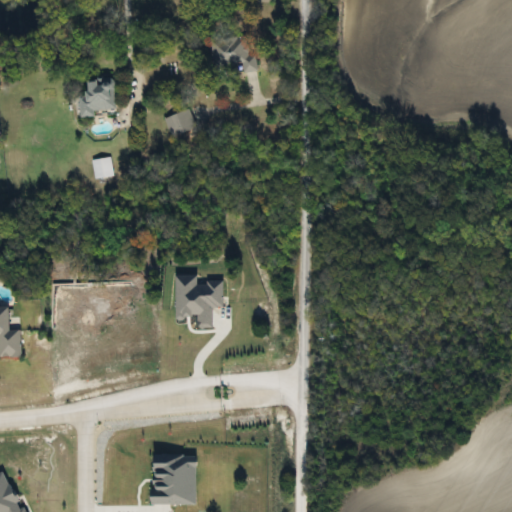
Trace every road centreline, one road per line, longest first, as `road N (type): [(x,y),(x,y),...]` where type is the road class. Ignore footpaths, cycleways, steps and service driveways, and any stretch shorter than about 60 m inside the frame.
road 1 (residential): [(298,511),(304,0)]
road 2 (residential): [(300,393),(0,418)]
